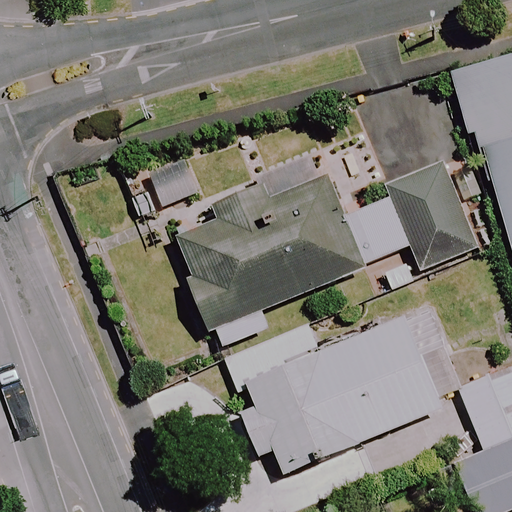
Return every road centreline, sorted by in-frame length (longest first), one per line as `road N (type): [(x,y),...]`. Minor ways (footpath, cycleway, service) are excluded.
road 1 (residential): [(0,91),(330,0)]
road 2 (secondary): [(89,511),(0,284)]
